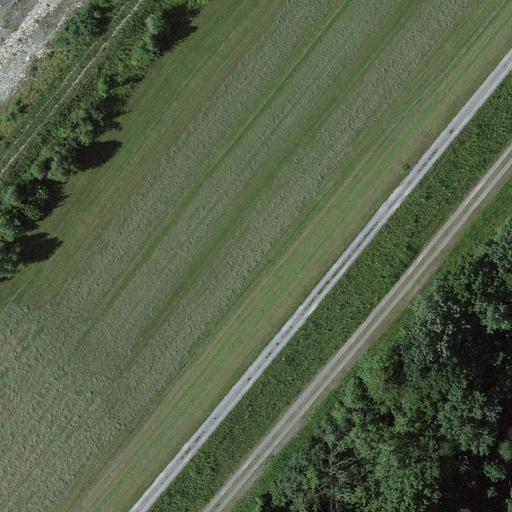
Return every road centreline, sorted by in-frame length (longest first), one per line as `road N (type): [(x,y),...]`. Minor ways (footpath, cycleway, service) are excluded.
road 1 (track): [(143,511),(511,55)]
road 2 (track): [(511,156),(216,511)]
